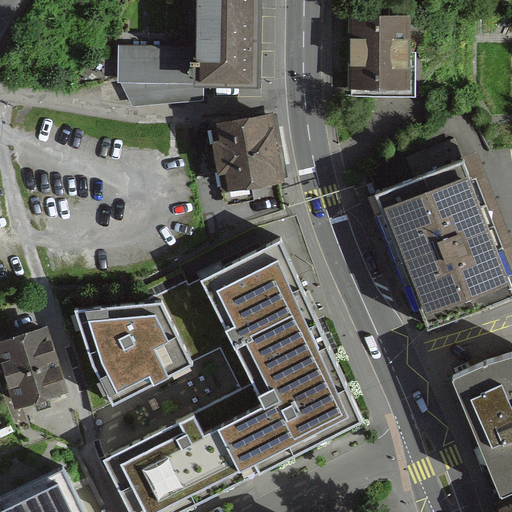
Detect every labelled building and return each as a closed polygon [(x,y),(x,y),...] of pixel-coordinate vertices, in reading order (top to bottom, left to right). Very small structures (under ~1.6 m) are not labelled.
[(206,0),(204,79),(259,80),(260,0),(206,0)] [(408,48),(408,7),(352,6),(351,79),(353,79),(353,92),(416,93),(417,48),(408,48)] [(211,121),(223,187),(278,178),(276,165),(280,164),(273,125),(269,126),(267,112),(211,121)] [(454,141),(407,159),(413,175),(374,190),(424,320),(511,286),(511,269),(510,263),(511,262),(511,251),(481,172),(475,174),(467,154),(460,157),(454,141)] [(217,422),(244,475),(366,414),(276,236),(198,275),(262,399),(217,422)] [(161,297),(134,305),(75,310),(92,364),(112,403),(193,360),(161,297)] [(45,325),(0,339),(0,358),(14,403),(65,387),(55,357),(45,325)] [(511,344),(452,368),(501,487),(511,482),(511,344)] [(171,511),(244,475),(217,422),(202,429),(193,412),(101,458),(128,511),(171,511)] [(0,511),(89,511),(63,456),(0,487),(0,511)] [(511,511),(511,493),(488,505),(490,511),(511,511)]
